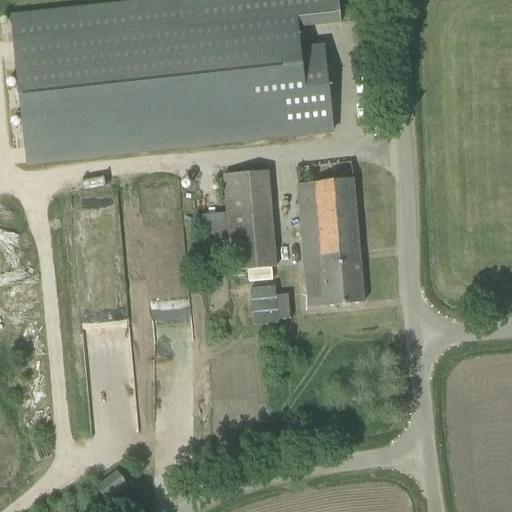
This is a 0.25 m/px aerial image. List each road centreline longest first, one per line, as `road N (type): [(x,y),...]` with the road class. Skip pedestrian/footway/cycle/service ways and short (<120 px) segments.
road 1 (unclassified): [(417,335),(396,0)]
road 2 (unclassified): [(180,511),(247,480),(428,455)]
road 3 (unclassified): [(428,455),(417,335)]
